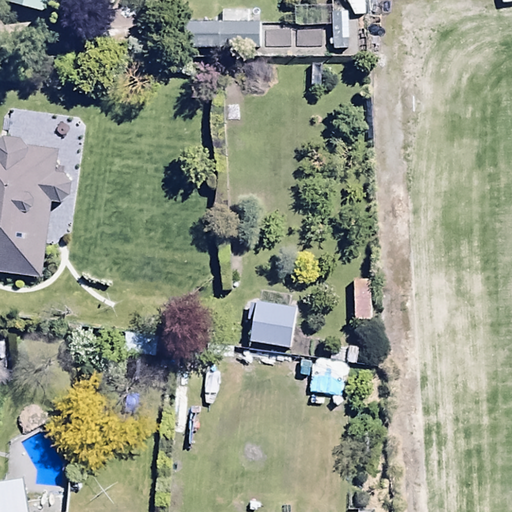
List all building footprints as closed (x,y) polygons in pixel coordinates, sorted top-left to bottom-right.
[(60,0),(5,0),(3,11),(56,22),(60,0)] [(350,10),(307,9),(306,30),(332,31),(332,54),(349,54),(350,10)] [(221,15),(222,30),(176,31),(177,56),(263,54),(263,29),(257,30),(257,15),(221,15)] [(61,159),(31,156),(25,149),(9,147),(0,150),(0,279),(47,283),(53,209),(65,208),(74,203),(75,191),(68,180),(59,179),(61,159)] [(375,327),(372,283),(353,284),(356,328),(375,327)] [(302,310),(256,304),(250,348),(296,354),(302,310)]
